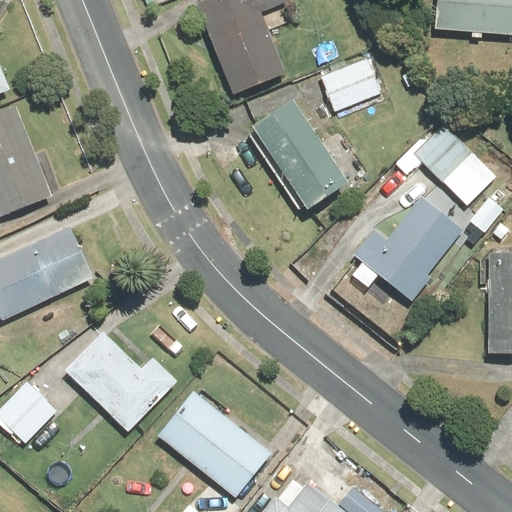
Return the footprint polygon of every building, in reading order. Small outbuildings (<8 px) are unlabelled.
[(286,0),(208,0),(193,6),(230,98),(287,76),(262,14),(288,4),(286,0)] [(511,0),(433,0),(432,31),(511,37),(511,0)] [(375,59),(325,78),(338,113),(388,94),(375,59)] [(0,94),(9,91),(0,68),(0,94)] [(345,187),(287,101),(244,130),(302,216),(345,187)] [(417,181),(430,169),(471,213),(511,174),(511,171),(452,108),(397,160),(417,181)] [(13,110),(0,115),(0,220),(49,201),(13,110)] [(507,208),(493,197),(468,228),(482,239),(507,208)] [(426,277),(460,231),(418,199),(385,243),(370,231),(348,260),(410,305),(429,279),(426,277)] [(70,229),(0,260),(0,322),(0,323),(94,281),(70,229)] [(511,255),(486,256),(485,357),(511,356),(511,255)] [(103,336),(65,374),(127,436),(177,386),(150,360),(138,372),(103,336)] [(31,379),(0,411),(0,416),(29,446),(63,411),(31,379)] [(190,394),(155,439),(234,499),(268,455),(190,394)] [(275,499),(264,511),(340,511),(307,484),(287,509),(275,499)] [(388,511),(359,488),(343,506),(350,511),(388,511)] [(211,511),(196,500),(186,511),(211,511)]
